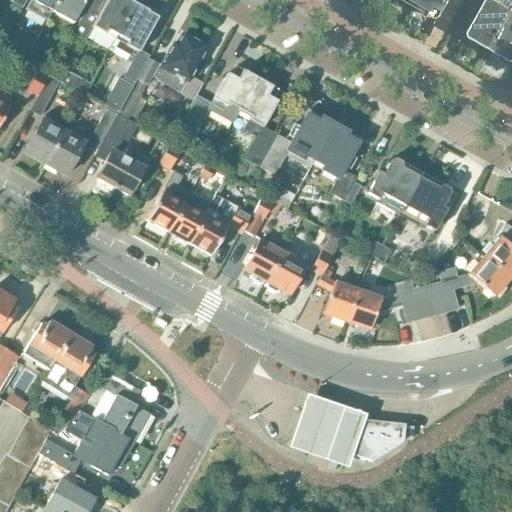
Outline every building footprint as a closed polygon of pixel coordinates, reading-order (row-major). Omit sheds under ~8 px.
[(52,11),(58,0),(31,0),(40,4),(35,14),(46,20),(52,11)] [(58,0),(52,11),(73,23),(85,0),(58,0)] [(112,39),(132,2),(127,0),(90,0),(69,37),(82,44),(92,27),(102,33),(112,39)] [(449,0),(418,0),(415,6),(436,17),(441,16),(449,0)] [(470,37),(490,48),(511,10),(511,2),(508,0),(485,0),(469,32),(470,37)] [(145,10),(132,2),(112,39),(118,42),(115,48),(128,55),(131,54),(133,51),(135,52),(155,17),(144,11),(145,10)] [(511,10),(490,48),(511,60),(511,59),(511,10)] [(12,24),(7,33),(0,45),(0,49),(7,54),(21,29),(12,24)] [(52,36),(53,33),(54,31),(45,26),(24,62),(32,67),(38,57),(40,59),(54,37),(52,36)] [(171,44),(160,66),(158,64),(148,58),(137,79),(147,85),(152,77),(157,80),(157,81),(193,100),(199,88),(184,80),(202,47),(180,34),(174,45),(171,44)] [(238,109),(256,78),(235,66),(230,75),(226,72),(211,98),(214,100),(208,111),(230,123),(238,109)] [(39,69),(26,91),(36,97),(48,75),(39,69)] [(88,83),(65,70),(58,82),(59,82),(82,95),(88,83)] [(58,82),(49,76),(30,110),(40,116),(59,82),(58,82)] [(276,89),(256,78),(238,109),(249,116),(248,119),(242,130),(254,137),(242,159),(258,167),(276,135),(261,126),(275,101),(271,98),(276,89)] [(147,85),(137,79),(130,92),(141,98),(147,85)] [(0,92),(0,120),(12,99),(14,94),(6,89),(4,94),(0,92)] [(142,168),(120,156),(137,126),(128,120),(141,98),(130,92),(94,156),(104,162),(88,189),(107,199),(113,187),(127,195),(142,168)] [(191,108),(179,130),(190,136),(202,114),(191,108)] [(96,150),(116,115),(106,109),(86,144),(96,150)] [(313,161),(333,125),(307,110),(298,127),(294,124),(288,135),(292,137),(289,142),(276,135),(258,167),(274,176),(287,152),(302,160),(304,156),(313,161)] [(43,165),(64,128),(42,116),(22,153),(43,165)] [(359,139),(333,125),(313,161),(323,167),(321,170),(337,180),(329,193),(343,202),(356,178),(342,170),(344,167),(349,169),(354,159),(350,156),(359,139)] [(85,140),(64,128),(43,165),(64,177),(85,140)] [(170,144),(158,165),(168,171),(180,150),(170,144)] [(398,216),(420,177),(402,167),(401,163),(394,159),(389,161),(382,174),(378,172),(374,179),(367,193),(367,195),(377,200),(375,204),(398,216)] [(205,164),(198,176),(207,181),(214,169),(205,164)] [(146,220),(167,232),(189,192),(176,185),(181,177),(172,172),(146,220)] [(420,177),(404,207),(427,219),(424,226),(434,231),(442,216),(443,216),(447,209),(442,207),(450,194),(449,189),(442,185),(438,187),(420,177)] [(272,201),(287,209),(294,196),(284,191),(276,194),(272,201)] [(188,244),(215,196),(214,195),(209,204),(189,192),(167,232),(188,244)] [(241,233),(242,231),(250,215),(215,196),(188,244),(210,256),(227,225),(241,233)] [(272,202),(261,196),(242,231),(253,236),(272,202)] [(483,257),(509,279),(511,275),(511,248),(507,244),(511,236),(511,228),(506,225),(499,237),(483,257)] [(265,283),(282,253),(259,240),(242,270),(252,276),(252,279),(260,284),(263,282),(265,283)] [(375,258),(382,245),(373,240),(366,253),(375,258)] [(321,276),(337,246),(331,243),(328,249),(323,246),(310,270),(321,276)] [(382,245),(375,258),(384,263),(391,250),(382,245)] [(304,266),(282,253),(265,283),(266,284),(266,288),(275,293),(278,290),(288,296),(304,266)] [(509,279),(483,257),(467,275),(457,278),(455,268),(439,272),(442,282),(450,280),(452,289),(476,282),(493,297),(509,279)] [(333,283),(321,276),(316,284),(330,292),(322,315),(345,323),(357,291),(333,283)] [(399,294),(413,290),(410,280),(395,284),(397,294),(380,299),(357,291),(345,323),(368,331),(375,312),(401,304),(399,294)] [(457,309),(452,289),(450,280),(442,282),(413,290),(399,294),(401,304),(407,323),(408,323),(408,322),(456,309),(456,310),(457,309)] [(0,357),(4,350),(0,347),(0,335),(2,333),(0,332),(14,310),(9,306),(12,301),(0,293),(0,357)] [(49,367),(69,335),(47,322),(44,328),(39,324),(26,345),(27,345),(23,350),(49,367)] [(90,348),(69,335),(49,367),(50,367),(41,382),(68,399),(61,409),(74,417),(87,396),(73,387),(79,378),(92,357),(87,354),(90,348)] [(0,357),(0,397),(20,365),(13,361),(16,357),(4,350),(0,357)] [(100,423),(128,439),(135,443),(150,415),(132,405),(140,391),(108,374),(100,389),(114,397),(100,423)] [(365,417),(305,397),(287,452),(346,472),(365,417)] [(25,428),(45,439),(50,430),(31,418),(25,428)] [(108,475),(128,439),(100,423),(93,419),(73,455),(45,440),(40,448),(37,454),(55,464),(73,474),(81,460),(108,475)] [(367,421),(367,420),(364,420),(364,421),(359,420),(348,453),(347,452),(346,455),(348,455),(349,454),(371,462),(402,442),(404,425),(367,421)] [(40,448),(45,440),(45,439),(25,428),(20,437),(40,448)] [(35,457),(37,454),(40,448),(20,437),(15,446),(35,457)] [(35,457),(15,446),(10,455),(30,466),(35,457)] [(30,466),(10,455),(8,454),(2,464),(24,476),(30,466)] [(2,464),(0,468),(0,475),(19,486),(24,476),(2,464)] [(44,508),(52,511),(86,511),(94,499),(68,484),(73,474),(55,464),(49,475),(59,481),(44,508)] [(0,487),(14,496),(19,486),(0,475),(0,487)] [(14,496),(0,487),(0,500),(9,505),(14,496)] [(5,511),(9,505),(0,500),(0,511),(5,511)]
